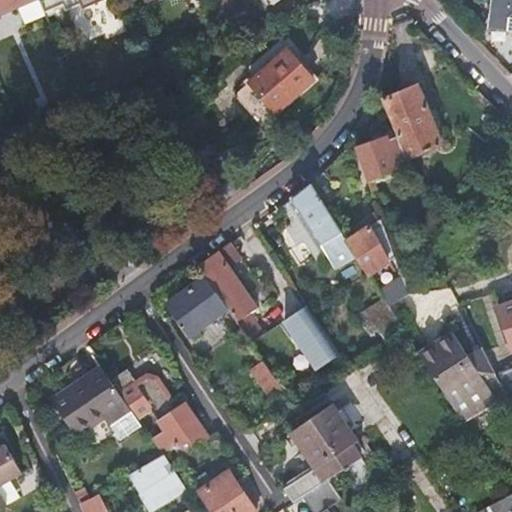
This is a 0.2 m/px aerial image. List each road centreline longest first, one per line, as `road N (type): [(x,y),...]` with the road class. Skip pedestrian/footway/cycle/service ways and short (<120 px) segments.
road 1 (residential): [(133,292),(334,132),(358,98),(376,0)]
road 2 (unclassified): [(133,292),(271,498)]
road 3 (residential): [(6,384),(133,292)]
road 4 (unclassified): [(6,384),(75,511)]
road 5 (residential): [(421,0),(511,97)]
